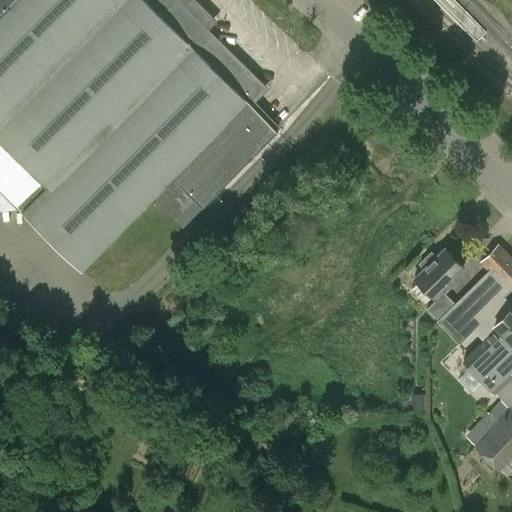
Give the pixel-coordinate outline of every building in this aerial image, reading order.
[(53,0),(37,17),(19,0),(0,0),(0,209),(17,207),(21,211),(81,270),(153,198),(173,218),(193,197),(202,206),(276,131),(248,101),(260,87),(201,28),(209,20),(189,0),(53,0)] [(19,0),(37,17),(53,0),(19,0)] [(455,302),(438,319),(439,320),(438,321),(460,344),(474,330),(483,340),(462,359),(494,393),(511,375),(511,305),(511,304),(504,296),(511,287),(511,256),(503,248),(498,243),(481,261),(489,269),(456,303),(455,302)] [(438,319),(455,302),(445,292),(456,281),(453,278),(464,267),(445,248),(436,256),(432,252),(420,263),(425,268),(415,278),(436,299),(427,308),(438,319)] [(511,456),(511,404),(498,419),(474,445),(500,469),(510,459),(511,456)] [(277,423),(254,423),(254,434),(266,434),(266,436),(277,436),(277,423)] [(293,484),(261,455),(246,472),(279,501),(293,484)]
